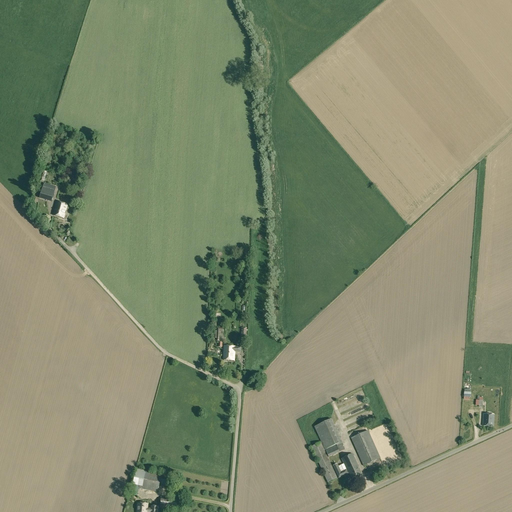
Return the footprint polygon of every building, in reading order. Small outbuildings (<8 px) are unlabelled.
[(56,187),(44,184),(40,198),(52,201),(56,187)] [(57,202),(53,215),(64,218),(68,205),(57,202)] [(223,332),(223,328),(217,328),(217,330),(216,330),(215,338),(216,338),(216,341),(219,341),(220,331),(223,332)] [(224,346),(223,360),(234,361),(235,352),(241,352),(241,347),(235,347),(224,346)] [(483,414),(483,426),(493,427),(494,415),(483,414)] [(342,442),(331,419),(314,427),(321,442),(324,450),(325,450),(342,442)] [(351,438),(363,466),(380,459),(368,431),(351,438)] [(321,442),(311,447),(323,472),(328,483),(338,479),(335,472),(329,459),(324,450),(321,442)] [(342,442),(325,450),(328,457),(329,457),(344,450),(345,449),(342,442)] [(333,466),(338,478),(349,473),(353,480),(362,476),(358,468),(359,468),(353,454),(341,459),(346,469),(341,471),(337,463),(333,466)] [(160,484),(166,486),(168,476),(137,469),(133,485),(132,484),(130,494),(137,496),(139,489),(158,493),(160,484)] [(160,508),(180,510),(181,499),(161,497),(160,508)] [(138,503),(136,511),(157,511),(158,506),(152,506),(151,509),(147,509),(148,504),(138,503)]
